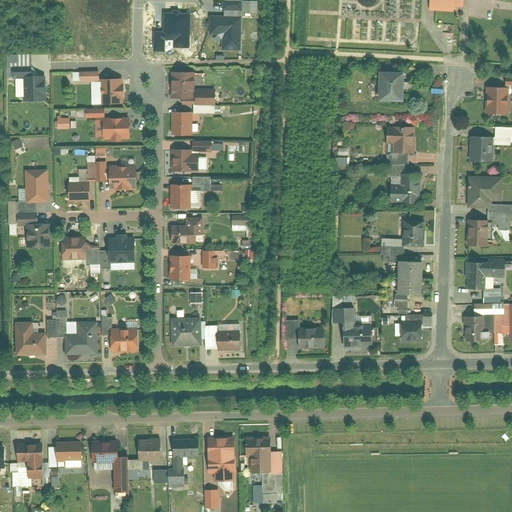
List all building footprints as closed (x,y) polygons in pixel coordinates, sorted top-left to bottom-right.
[(241,0),(222,0),(223,11),(242,12),(241,0)] [(430,0),(431,11),(456,12),(457,8),(466,9),(465,0),(430,0)] [(163,29),(154,29),(153,53),(166,54),(166,41),(174,41),(173,48),(188,48),(190,15),(164,13),(163,29)] [(241,17),(209,16),(208,35),(217,36),(222,40),(221,51),(239,52),(241,17)] [(28,77),(36,77),(36,67),(16,67),(16,77),(28,77)] [(83,81),(102,81),(102,78),(101,70),(83,71),(83,81)] [(385,99),(410,100),(411,71),(386,70),(385,99)] [(174,72),(174,97),(198,96),(198,88),(198,71),(174,72)] [(28,100),(50,100),(50,77),(36,77),(28,77),(28,100)] [(102,81),(102,103),(128,102),(127,78),(102,78),(102,81)] [(490,112),(511,112),(511,87),(509,87),(490,86),(490,112)] [(219,87),(198,88),(198,96),(198,104),(219,104),(219,87)] [(97,119),(108,118),(108,109),(87,109),(87,119),(97,119)] [(175,135),(196,134),(195,111),(175,112),(175,135)] [(58,129),(70,129),(70,117),(58,117),(58,129)] [(98,139),(133,138),(133,118),(108,118),(97,119),(98,139)] [(399,125),(398,152),(412,152),(419,152),(420,126),(399,125)] [(498,136),(497,144),(511,143),(511,126),(498,126),(498,136)] [(474,135),(473,160),(497,161),(497,144),(498,136),(474,135)] [(16,149),(25,145),(22,137),(13,141),(16,149)] [(196,141),(196,150),(215,149),(215,140),(196,141)] [(99,157),(109,157),(109,148),(99,148),(99,157)] [(173,149),(173,170),(202,170),(202,155),(194,155),(194,149),(173,149)] [(392,152),(392,164),(412,164),(412,152),(398,152),(392,152)] [(99,162),(99,180),(109,180),(109,160),(99,160),(99,162)] [(90,162),(91,181),(93,181),(99,180),(99,162),(90,162)] [(139,164),(112,165),(112,189),(139,189),(139,164)] [(404,173),(419,173),(419,164),(412,164),(392,164),(391,172),(404,173)] [(29,202),(52,202),(52,168),(28,169),(29,202)] [(403,201),(426,202),(427,173),(419,173),(404,173),(403,201)] [(492,208),(496,208),(496,204),(496,201),(506,201),(506,175),(473,175),(472,208),(492,208)] [(193,183),(193,190),(213,189),(213,177),(193,177),(193,183)] [(72,181),(72,201),(93,200),(93,181),(91,181),(72,181)] [(174,208),(193,208),(193,190),(193,183),(173,183),(174,208)] [(492,219),(491,224),(511,224),(511,204),(496,204),(496,208),(492,208),(492,219)] [(53,247),(52,225),(40,225),(40,213),(19,215),(20,225),(27,225),(29,249),(53,247)] [(255,214),(234,214),(235,227),(255,226),(255,214)] [(174,226),(175,243),(199,243),(199,235),(206,235),(206,216),(188,217),(189,225),(174,226)] [(405,238),(405,246),(408,246),(428,247),(429,219),(406,218),(405,238)] [(471,218),(470,244),(491,245),(491,224),(492,219),(471,218)] [(113,251),(113,261),(138,261),(138,237),(132,237),(131,234),(119,234),(119,237),(113,238),(113,251)] [(91,236),(66,236),(66,259),(92,259),(91,248),(91,236)] [(385,238),(385,246),(405,246),(405,238),(385,238)] [(403,260),(407,260),(408,246),(405,246),(385,246),(385,260),(403,260)] [(102,248),(91,248),(92,259),(92,263),(103,263),(102,251),(102,248)] [(204,250),(204,267),(220,267),(219,250),(204,250)] [(113,251),(102,251),(103,263),(103,268),(113,268),(113,261),(113,251)] [(173,279),(194,279),(193,254),(172,255),(173,279)] [(402,293),(427,294),(429,261),(407,260),(403,260),(402,293)] [(470,288),(487,288),(487,285),(490,285),(490,277),(510,276),(510,261),(470,261),(470,288)] [(497,303),(505,302),(505,284),(490,285),(487,285),(487,288),(487,303),(497,303)] [(193,302),(206,302),(205,292),(193,292),(193,302)] [(106,298),(112,305),(118,300),(113,293),(106,298)] [(497,315),(497,331),(511,330),(511,302),(505,302),(497,303),(497,315)] [(488,315),(497,315),(497,303),(487,303),(477,303),(477,316),(488,315)] [(346,323),(360,323),(360,307),(336,307),(336,323),(346,323)] [(467,316),(467,340),(488,340),(488,331),(488,315),(477,316),(467,316)] [(497,315),(488,315),(488,331),(497,331),(497,315)] [(60,336),(68,336),(68,333),(70,333),(70,316),(60,316),(60,319),(60,336)] [(105,334),(115,333),(115,328),(114,316),(105,316),(105,334)] [(174,316),(175,346),(204,345),(204,316),(174,316)] [(51,337),(60,336),(60,319),(50,319),(50,332),(51,337)] [(289,338),(302,338),(302,328),(301,319),(288,319),(289,338)] [(68,353),(102,353),(101,320),(80,321),(80,333),(70,333),(68,333),(68,336),(68,353)] [(51,337),(50,332),(36,332),(36,321),(18,321),(19,356),(51,355),(51,337)] [(405,321),(406,340),(426,340),(426,321),(407,321),(405,321)] [(346,323),(346,345),(376,344),(375,322),(360,323),(346,323)] [(209,350),(222,349),(222,330),(222,324),(208,324),(209,350)] [(115,333),(115,350),(143,350),(142,327),(115,328),(115,333)] [(302,338),(302,347),(329,347),(328,327),(302,328),(302,338)] [(222,330),(222,349),(244,349),(244,330),(222,330)] [(238,480),(237,435),(212,436),(213,473),(217,473),(218,481),(238,480)] [(274,451),(273,435),(249,436),(249,456),(253,456),(253,471),(265,471),(274,470),(274,451)] [(202,456),(201,437),(176,438),(176,456),(187,456),(202,456)] [(145,460),(165,460),(164,439),(142,439),(142,460),(145,460)] [(60,460),(85,459),(85,440),(60,441),(60,447),(60,460)] [(118,460),(125,460),(125,456),(124,441),(96,442),(96,461),(118,460)] [(47,477),(46,442),(20,442),(21,461),(33,461),(33,478),(47,477)] [(0,467),(9,467),(9,446),(0,445),(0,467)] [(60,460),(60,447),(52,447),(52,466),(60,466),(60,460)] [(286,451),(274,451),(274,470),(274,473),(287,473),(286,451)] [(133,469),(132,460),(132,456),(125,456),(125,460),(118,460),(119,491),(133,490),(133,469)] [(187,456),(176,456),(176,468),(172,468),(172,483),(187,483),(187,456)] [(145,469),(145,460),(142,460),(132,460),(133,469),(145,469)] [(156,483),(172,483),(172,468),(156,469),(156,483)] [(287,492),(287,473),(274,473),(274,470),(265,471),(265,493),(287,492)] [(254,485),(254,503),(263,503),(263,485),(254,485)] [(222,507),(222,489),(208,489),(209,507),(222,507)]
